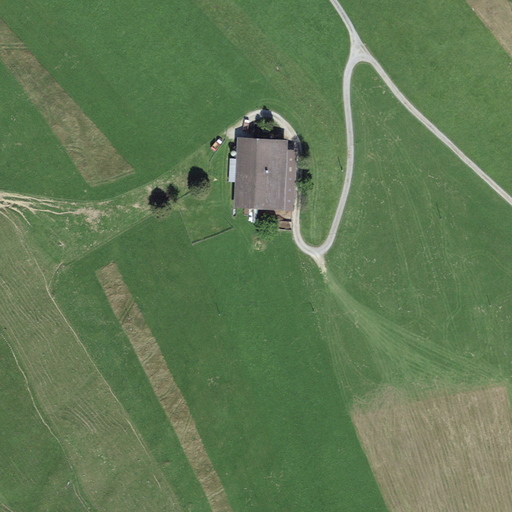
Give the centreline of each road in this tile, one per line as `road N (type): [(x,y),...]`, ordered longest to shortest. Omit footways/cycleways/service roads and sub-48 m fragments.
road 1 (track): [(231,127),(264,111),(288,128),(297,236),(310,252),(327,246),(348,178),(347,71),(359,46)]
road 2 (track): [(511,201),(411,108),(359,46)]
